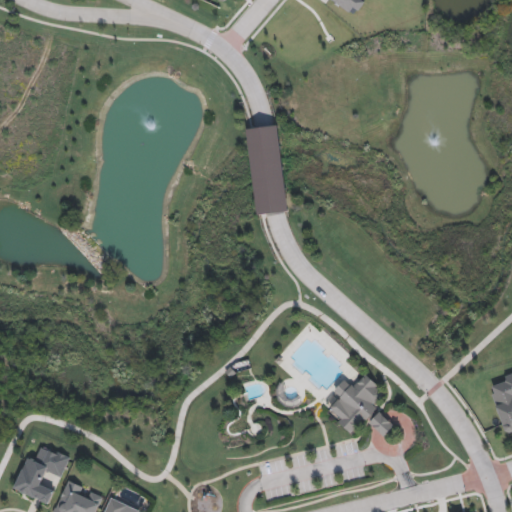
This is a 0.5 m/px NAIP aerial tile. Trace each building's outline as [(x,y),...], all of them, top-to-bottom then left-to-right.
[(288,213),(256,217),(247,131),(279,127),(288,213)] [(511,432),(505,434),(491,388),(499,385),(496,377),(511,372),(511,432)] [(366,420),(351,436),(327,412),(341,398),(334,391),(345,379),(352,387),(365,374),(385,393),(374,405),(396,427),(385,438),(366,420)] [(14,489),(28,457),(41,463),(48,447),(71,456),(61,478),(46,472),(43,480),(56,486),(49,504),(14,489)] [(104,495),(96,511),(53,511),(67,480),(104,495)] [(104,511),(110,497),(129,504),(125,511),(104,511)]
